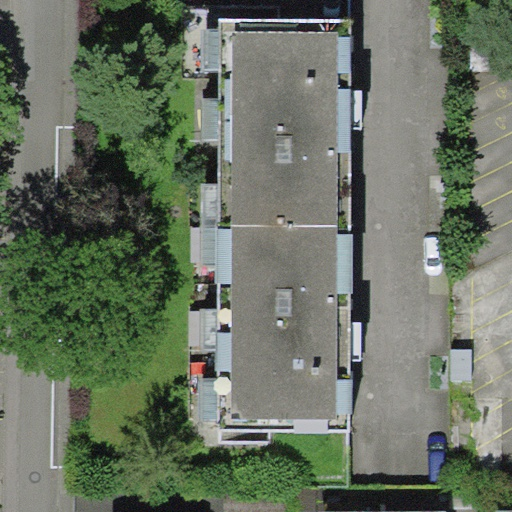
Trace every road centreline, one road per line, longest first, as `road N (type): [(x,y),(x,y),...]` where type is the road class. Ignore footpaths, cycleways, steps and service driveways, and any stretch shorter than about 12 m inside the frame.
road 1 (residential): [(35,0),(26,511)]
road 2 (unknown): [(385,0),(386,453)]
